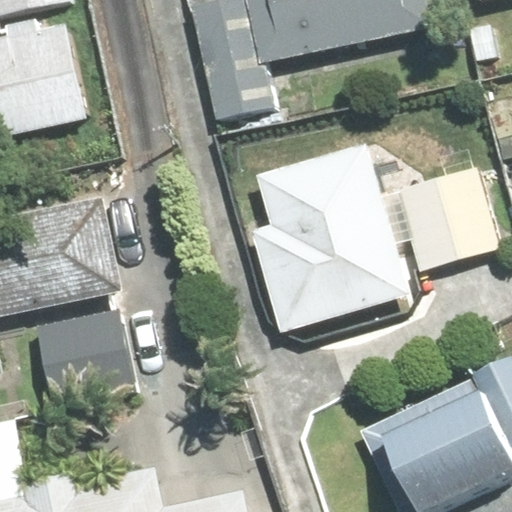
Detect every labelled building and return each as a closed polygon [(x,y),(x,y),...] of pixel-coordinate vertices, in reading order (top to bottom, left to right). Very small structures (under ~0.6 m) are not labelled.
[(77,0),(0,0),(0,21),(79,6),(77,0)] [(191,0),(226,128),(281,113),(270,72),(441,27),(433,0),(191,0)] [(511,0),(488,0),(491,9),(511,4),(511,0)] [(75,25),(0,41),(0,149),(97,129),(75,25)] [(265,235),(279,288),(264,292),(278,344),(293,340),(420,306),(413,281),(393,203),(379,151),(270,180),(283,230),(265,235)] [(4,324),(66,312),(69,327),(46,331),(61,409),(152,392),(117,205),(0,226),(0,386),(15,383),(4,324)] [(511,368),(368,435),(403,511),(467,511),(511,491),(511,368)] [(0,511),(257,511),(255,498),(186,511),(173,511),(167,477),(86,491),(85,483),(38,491),(27,429),(0,433),(0,511)]
